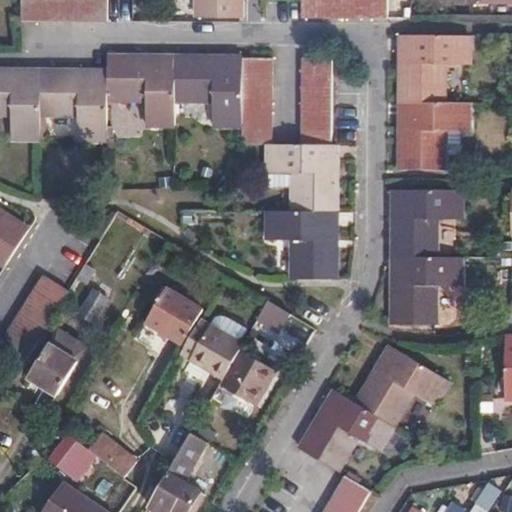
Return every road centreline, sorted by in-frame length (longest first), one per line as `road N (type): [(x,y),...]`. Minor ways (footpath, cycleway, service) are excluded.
road 1 (residential): [(239,511),(361,299),(375,235),(373,49),(363,37),(256,36)]
road 2 (residential): [(256,36),(82,36),(33,59),(0,61)]
